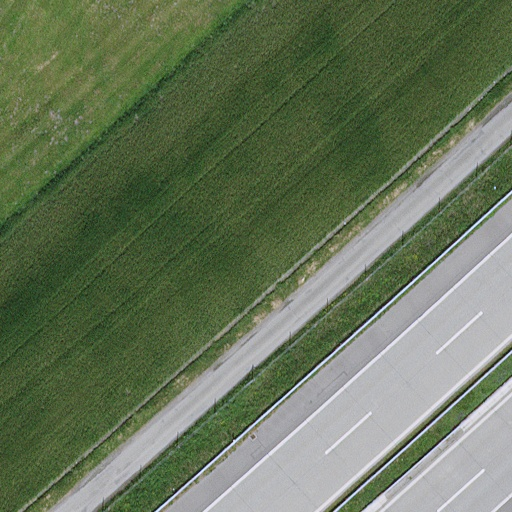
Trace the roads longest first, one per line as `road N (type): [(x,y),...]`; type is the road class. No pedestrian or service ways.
road 1 (track): [(53,511),(511,99)]
road 2 (motorway): [(511,279),(262,511)]
